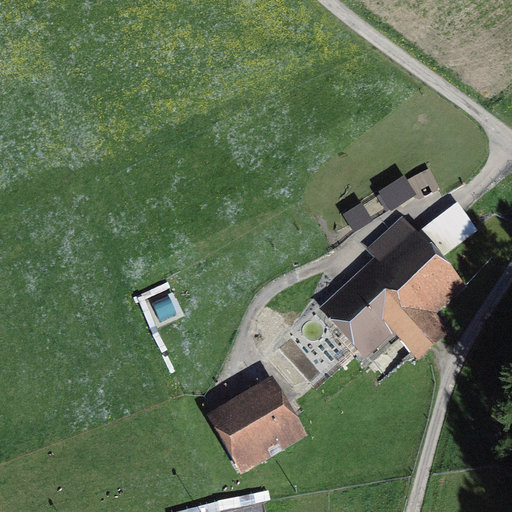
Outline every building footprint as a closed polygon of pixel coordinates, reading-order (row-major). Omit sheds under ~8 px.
[(382,195),(391,210),(413,197),(403,182),(382,195)] [(362,202),(344,215),(354,227),(371,213),(362,202)] [(440,337),(424,319),(458,287),(399,224),(369,251),(385,268),(335,314),(364,346),(395,318),(407,331),(401,337),(419,357),(440,337)] [(272,333),(285,326),(277,310),(263,317),(272,333)] [(301,353),(292,340),(274,354),(284,366),(301,353)] [(242,465),(295,433),(271,392),(218,423),(242,465)]
